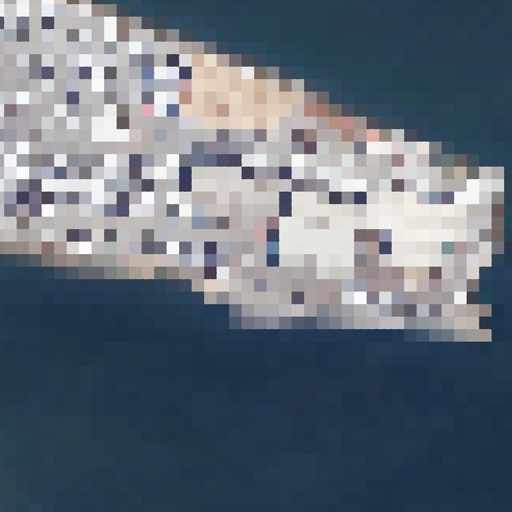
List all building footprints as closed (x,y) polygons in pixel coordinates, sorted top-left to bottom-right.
[(104,121),(102,134),(127,138),(129,124),(104,121)] [(184,203),(267,215),(272,177),(189,165),(184,203)] [(363,230),(389,234),(386,258),(436,265),(441,241),(464,244),(470,203),(369,189),(363,230)] [(284,217),(285,217),(359,227),(362,203),(288,192),(284,217)] [(359,227),(285,217),(278,264),(278,267),(351,277),(352,274),(359,227)]
